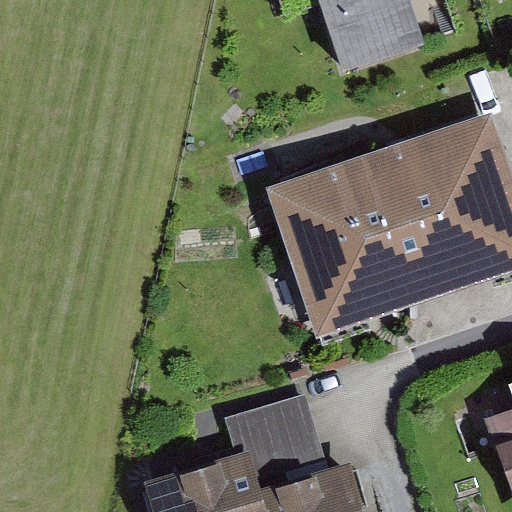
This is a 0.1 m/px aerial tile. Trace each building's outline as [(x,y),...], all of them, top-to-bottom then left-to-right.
[(323,0),(344,62),(426,36),(413,0),(323,0)] [(511,130),(511,128),(275,210),(324,348),(511,281),(511,130)] [(225,414),(235,448),(250,446),(261,484),(329,465),(306,392),(225,414)] [(511,403),(485,413),(511,489),(511,403)] [(250,446),(144,476),(154,511),(368,511),(353,458),(329,465),(261,484),(250,446)]
